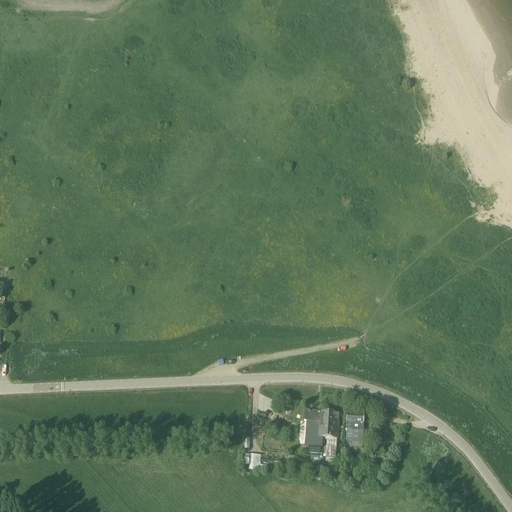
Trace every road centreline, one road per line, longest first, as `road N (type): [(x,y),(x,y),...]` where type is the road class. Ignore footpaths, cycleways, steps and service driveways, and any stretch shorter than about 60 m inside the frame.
road 1 (unclassified): [(511,511),(451,437),(391,397),(332,380),(0,391)]
road 2 (track): [(212,381),(254,362),(358,339)]
